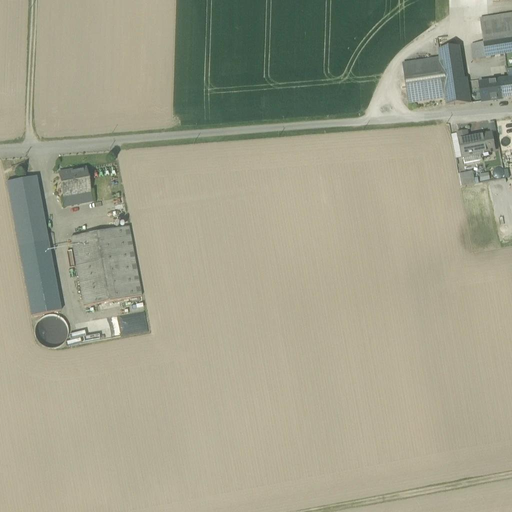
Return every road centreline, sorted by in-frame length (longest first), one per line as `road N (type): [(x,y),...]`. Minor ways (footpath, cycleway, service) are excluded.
road 1 (unclassified): [(511,110),(0,149)]
road 2 (track): [(511,475),(313,511)]
road 3 (track): [(76,340),(38,147)]
road 4 (track): [(34,0),(30,148)]
